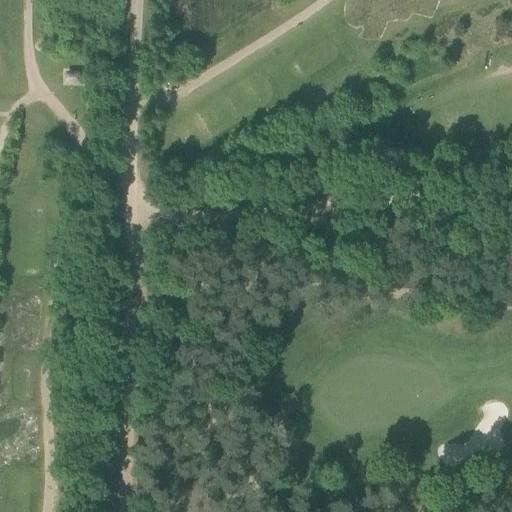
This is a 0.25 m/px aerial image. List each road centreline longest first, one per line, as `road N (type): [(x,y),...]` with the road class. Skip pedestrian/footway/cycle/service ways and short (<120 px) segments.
road 1 (unclassified): [(118,511),(133,0)]
road 2 (track): [(511,189),(170,214),(124,208)]
road 3 (track): [(274,511),(225,444),(168,286),(124,242)]
